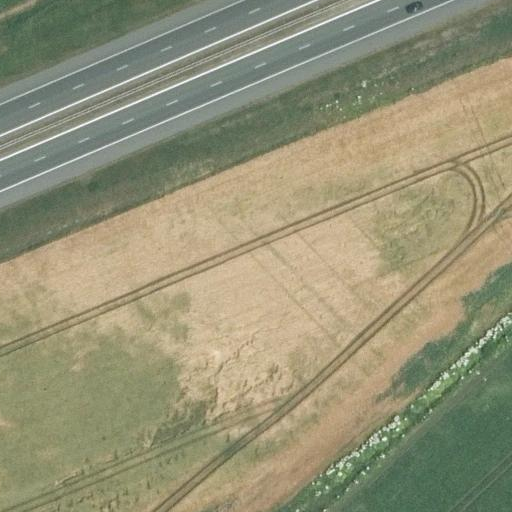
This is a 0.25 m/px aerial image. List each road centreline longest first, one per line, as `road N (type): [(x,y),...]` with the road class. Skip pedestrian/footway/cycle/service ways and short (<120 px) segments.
road 1 (motorway): [(0,177),(418,0)]
road 2 (motorway): [(283,0),(0,121)]
